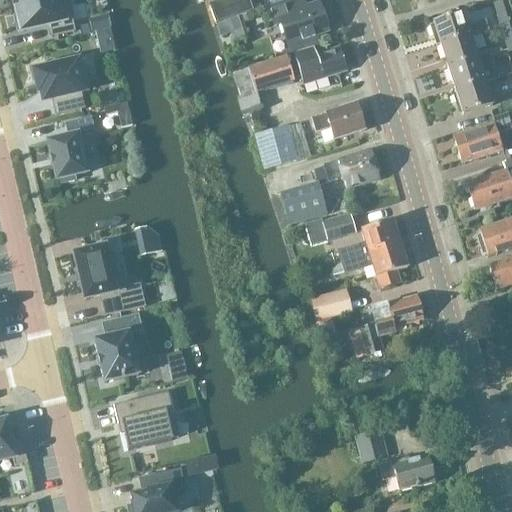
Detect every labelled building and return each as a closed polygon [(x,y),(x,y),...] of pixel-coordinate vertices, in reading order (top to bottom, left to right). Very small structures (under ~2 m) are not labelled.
[(14,6),(14,9),(51,0),(12,0),(14,6)] [(68,0),(51,0),(14,9),(15,11),(17,17),(13,18),(16,33),(46,26),(49,38),(74,33),(71,20),(73,20),(68,0)] [(246,0),(225,0),(210,5),(215,20),(250,9),(246,0)] [(312,49),(312,50),(318,48),(314,36),(326,32),(317,6),(305,10),(301,0),(295,0),(268,9),(273,25),(280,23),(291,57),(293,56),(293,55),(312,49)] [(500,31),(509,29),(501,1),(491,4),(500,31)] [(440,48),(470,40),(488,34),(484,22),(466,28),(462,15),(433,24),(433,26),(429,28),(433,38),(437,38),(440,48)] [(506,52),(511,49),(511,37),(509,29),(500,31),(506,52)] [(448,71),(477,61),(470,40),(440,48),(448,71)] [(314,57),(312,50),(312,49),(293,55),(293,56),(291,57),(247,71),(232,76),(239,98),(236,100),(241,118),(260,112),(255,95),(293,83),(289,71),(297,68),(302,86),(344,72),(343,68),(344,65),(342,57),(339,56),(337,49),(314,57)] [(455,93),(484,84),(477,61),(448,71),(455,93)] [(33,69),(38,92),(41,91),(43,101),(51,99),(55,116),(83,110),(79,93),(83,92),(77,63),(53,68),(52,64),(33,69)] [(492,108),(484,84),(455,93),(455,95),(453,98),(455,105),(459,106),(462,117),(492,108)] [(333,141),(363,132),(355,105),(325,114),(325,115),(310,120),(315,134),(329,130),(333,141)] [(502,149),(511,145),(511,116),(490,123),(491,127),(452,140),(461,167),(501,154),(499,150),(502,149)] [(90,120),(65,125),(68,138),(46,143),(55,182),(59,181),(60,185),(74,182),(73,178),(86,175),(77,137),(93,133),(90,120)] [(300,124),(254,136),(265,172),(310,158),(300,124)] [(345,190),(378,180),(370,153),(313,170),(318,185),(342,179),(345,190)] [(505,173),(505,175),(511,172),(511,161),(502,165),(505,173)] [(511,200),(511,194),(505,175),(505,173),(466,187),(474,213),(511,200)] [(288,227),(326,217),(317,186),(279,197),(288,227)] [(349,216),(321,225),(327,243),(354,235),(349,216)] [(479,232),(480,236),(477,239),(479,248),(484,248),(487,259),(511,251),(511,226),(510,222),(479,232)] [(340,264),(399,246),(392,223),(360,232),(364,244),(337,252),(340,264)] [(104,246),(73,254),(83,300),(100,297),(104,316),(143,307),(138,286),(115,291),(104,246)] [(406,269),(399,246),(340,264),(344,275),(371,267),(374,279),(375,279),(378,290),(399,284),(395,273),(406,269)] [(511,259),(488,267),(497,293),(511,287),(511,259)] [(346,289),(308,299),(314,323),(352,313),(346,289)] [(355,317),(320,327),(331,367),(382,353),(378,338),(393,334),(392,329),(421,321),(415,298),(369,310),(374,325),(358,330),(355,317)] [(137,317),(102,325),(105,339),(93,341),(103,384),(138,376),(128,335),(140,332),(137,317)] [(166,344),(169,367),(186,365),(183,341),(166,344)] [(165,413),(171,412),(167,394),(113,407),(117,425),(121,424),(123,434),(119,435),(120,436),(123,435),(127,452),(171,441),(171,440),(165,413)] [(0,424),(0,460),(12,458),(14,467),(27,464),(21,438),(9,441),(5,423),(0,424)] [(382,460),(375,433),(353,439),(360,466),(382,460)] [(397,493),(432,484),(425,458),(408,463),(407,460),(390,464),(390,465),(379,468),(382,481),(394,479),(397,493)] [(127,508),(128,511),(174,511),(171,498),(184,495),(178,472),(139,481),(142,494),(129,497),(132,507),(127,508)]
